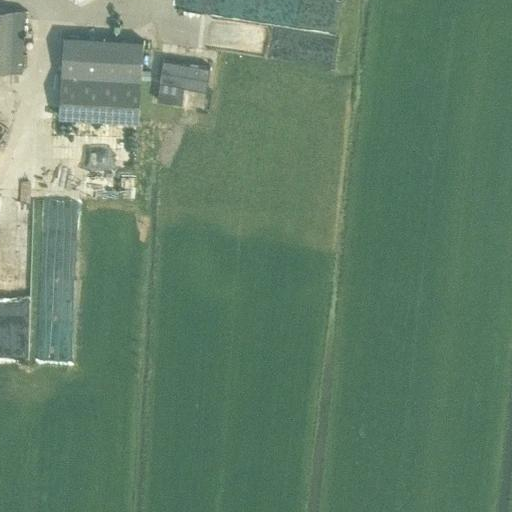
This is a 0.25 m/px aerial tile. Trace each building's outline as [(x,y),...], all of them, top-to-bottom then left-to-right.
[(226,51),(320,63),(325,24),(339,26),(342,0),(291,0),(291,3),(277,1),(277,0),(182,0),(182,9),(231,15),(226,51)] [(0,69),(19,71),(22,8),(0,6),(0,69)] [(139,79),(141,39),(61,34),(58,74),(139,79)] [(160,98),(184,102),(187,85),(208,88),(213,65),(167,57),(160,98)] [(139,122),(141,81),(62,77),(59,117),(139,122)]
